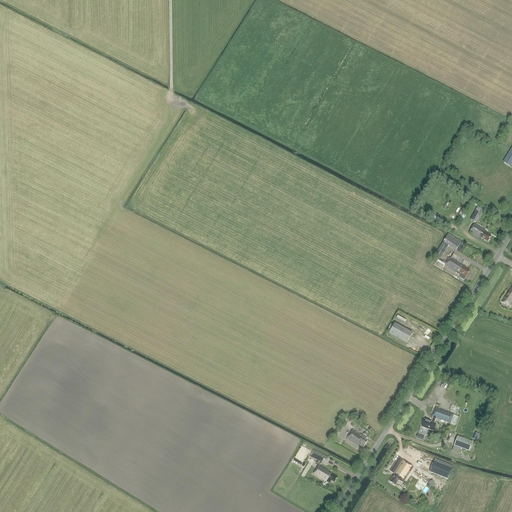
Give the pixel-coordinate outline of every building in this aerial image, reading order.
[(511,147),(503,162),(511,167),(511,147)] [(477,223),(484,211),(478,207),(470,220),(477,223)] [(487,242),(491,236),(484,232),(484,230),(474,224),(469,233),(480,239),(481,238),(487,242)] [(440,246),(446,249),(448,245),(456,250),(461,242),(448,233),(440,246)] [(461,263),(451,258),(449,256),(447,260),(448,260),(444,266),(459,276),(460,279),(463,281),(465,277),(466,277),(467,276),(468,275),(468,274),(470,271),(464,268),(464,267),(460,264),(461,263)] [(510,307),(511,303),(511,287),(511,288),(503,302),(510,307)] [(412,333),(395,323),(393,326),(390,324),(387,331),(389,333),(388,334),(406,344),(412,333)] [(452,402),(448,412),(453,414),(457,404),(452,402)] [(424,420),(422,427),(433,431),(436,424),(434,423),(435,419),(441,421),(441,420),(444,421),(443,422),(449,424),(453,414),(435,408),(432,418),(433,418),(431,422),(424,420)] [(363,447),(367,441),(365,440),(367,438),(361,435),(353,430),(347,439),(358,447),(359,445),(364,448),(363,447)] [(469,452),(472,442),(457,436),(454,446),(469,452)] [(328,457),(313,450),(310,456),(325,464),(328,457)] [(394,474),(389,482),(395,486),(399,480),(403,483),(405,480),(406,478),(407,478),(410,473),(410,472),(413,467),(399,458),(390,471),(394,474)] [(434,462),(429,472),(447,479),(451,469),(434,462)] [(334,483),(337,478),(328,472),(328,471),(319,466),(314,474),(329,483),(331,480),(334,483)] [(418,467),(415,473),(433,485),(437,478),(418,467)]
